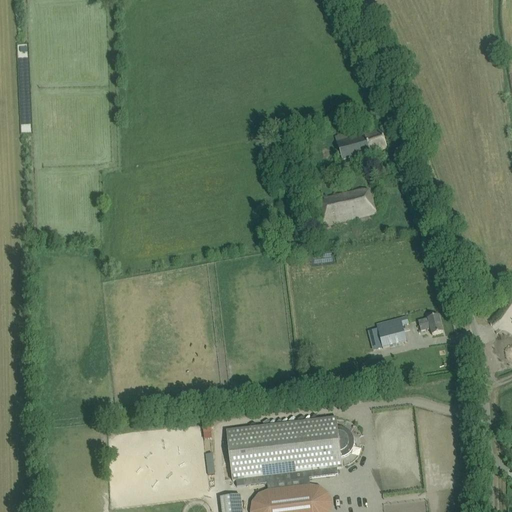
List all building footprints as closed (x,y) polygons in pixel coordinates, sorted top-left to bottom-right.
[(346,135),(336,137),(342,162),(378,154),(387,150),(381,133),(365,137),(364,136),(348,140),(346,135)] [(316,210),(322,229),(378,214),(376,207),(382,205),(379,194),(365,198),(363,191),(353,194),(325,200),(327,207),(316,210)] [(439,317),(418,323),(421,332),(430,330),(432,336),(443,333),(439,317)] [(377,326),(383,349),(406,343),(402,327),(408,325),(407,318),(377,326)] [(437,352),(439,361),(452,358),(450,349),(437,352)] [(389,374),(423,369),(421,353),(387,358),(389,374)] [(338,429),(337,421),(337,419),(227,433),(233,482),(267,478),(269,494),(267,494),(265,495),(263,496),(262,496),(260,498),(259,499),(257,500),(256,502),(255,503),(254,505),(254,507),(253,508),(253,510),(252,511),(329,511),(330,511),(330,510),(331,508),(331,506),(330,504),(330,503),(329,501),(329,499),(328,497),(327,495),(325,494),(324,493),(322,491),(320,491),(318,490),(317,489),(315,489),(313,489),(311,489),(309,479),(338,476),(337,469),(343,469),(341,459),(345,458),(348,456),(351,453),(353,450),(354,446),(354,442),(353,439),(354,438),(352,435),(349,432),(345,430),(341,429),(338,429)] [(211,478),(219,478),(218,457),(210,458),(211,478)] [(242,511),(241,497),(221,500),(222,511),(242,511)]
